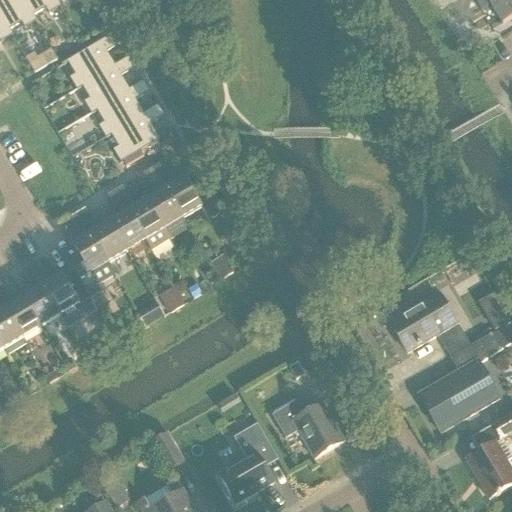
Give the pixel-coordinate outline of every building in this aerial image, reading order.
[(37,22),(33,16),(23,0),(0,0),(0,15),(9,30),(22,23),(25,29),(37,22)] [(61,8),(57,2),(56,0),(23,0),(33,16),(45,9),(49,15),(61,8)] [(511,0),(502,0),(491,6),(503,27),(511,21),(511,0)] [(0,41),(1,43),(13,36),(9,30),(0,15),(0,41)] [(77,91),(83,88),(115,69),(115,68),(106,53),(120,45),(114,35),(68,63),(76,76),(70,79),(77,91)] [(123,50),(115,55),(120,63),(128,58),(123,50)] [(90,101),(85,104),(92,115),(97,112),(130,92),(129,92),(121,77),(135,69),(129,59),(115,68),(115,69),(83,88),(90,101)] [(106,139),(111,136),(144,117),(144,116),(135,101),(149,93),(143,83),(129,92),(130,92),(97,112),(105,125),(99,128),(106,139)] [(158,107),(144,116),(144,117),(111,136),(119,149),(114,152),(121,163),(159,141),(149,125),(164,117),(158,107)] [(199,175),(186,183),(184,179),(173,187),(160,166),(152,170),(183,221),(202,210),(206,217),(208,219),(211,220),(214,219),(218,217),(220,215),(220,212),(220,209),(199,175)] [(183,221),(152,170),(145,175),(157,195),(146,202),(165,232),(164,232),(170,242),(189,230),(183,221)] [(115,192),(146,243),(153,253),(170,242),(164,232),(165,232),(146,202),(135,209),(123,188),(115,192)] [(146,243),(115,192),(108,197),(120,218),(109,224),(128,254),(146,243)] [(128,254),(109,224),(98,231),(86,210),(78,215),(109,265),(128,254)] [(109,265),(78,215),(71,219),(83,240),(72,247),(82,264),(72,270),(90,300),(100,294),(90,277),(109,265)] [(239,235),(246,248),(258,241),(251,228),(239,235)] [(234,274),(223,256),(210,264),(221,283),(234,274)] [(72,270),(61,276),(50,283),(37,263),(30,267),(60,318),(90,300),(72,270)] [(60,318),(30,267),(22,272),(34,292),(23,299),(42,329),(60,318)] [(42,329),(23,299),(12,305),(0,285),(0,301),(24,340),(42,329)] [(159,297),(169,314),(184,305),(174,288),(159,297)] [(451,359),(471,347),(458,325),(457,326),(439,297),(390,325),(408,355),(438,337),(451,359)] [(24,340),(0,301),(0,343),(5,352),(24,340)] [(138,317),(145,329),(165,317),(158,306),(138,317)] [(491,335),(492,335),(451,360),(458,373),(418,396),(442,435),(500,401),(479,365),(502,352),(501,350),(511,343),(511,340),(504,327),(491,335)] [(296,381),(305,376),(298,364),(289,369),(296,381)] [(56,373),(45,379),(49,385),(60,379),(56,373)] [(315,461),(344,444),(322,407),(307,416),(299,402),(273,417),(286,440),(299,433),(315,461)] [(501,441),(511,434),(511,415),(493,427),(501,441)] [(261,432),(238,445),(247,461),(219,478),(236,507),(273,485),(264,469),(278,461),(261,432)] [(169,472),(183,464),(167,436),(154,444),(169,472)] [(511,459),(507,462),(495,443),(466,461),(490,501),(511,488),(511,459)] [(192,511),(176,484),(135,508),(137,511),(192,511)]
